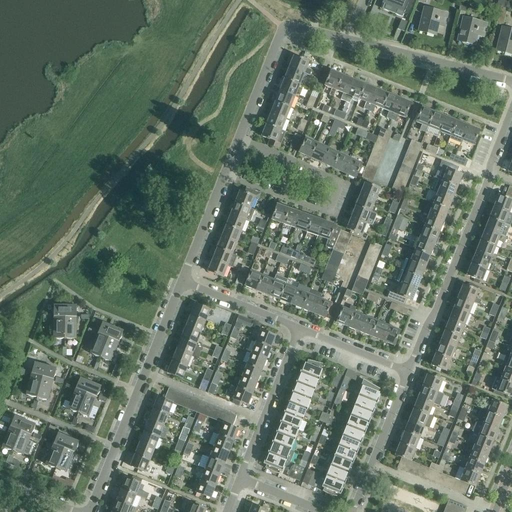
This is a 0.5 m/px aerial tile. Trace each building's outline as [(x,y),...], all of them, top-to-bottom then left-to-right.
[(383,0),(382,3),(384,4),(404,12),(408,0),(383,0)] [(461,0),(455,27),(461,26),(457,41),(475,45),(477,35),(483,37),(487,24),(463,18),(465,12),(468,0),(467,0),(461,0)] [(418,31),(435,35),(438,25),(444,27),(447,14),(424,8),(418,31)] [(502,9),(501,8),(497,24),(503,26),(507,9),(505,9),(502,8),(502,9)] [(401,20),(397,29),(403,32),(407,22),(401,20)] [(445,35),(447,28),(440,26),(438,33),(445,35)] [(496,51),(511,54),(511,30),(502,28),(496,51)] [(289,67),(304,73),(309,76),(312,70),(306,68),(309,62),(294,56),(289,67)] [(289,67),(284,79),(299,85),(304,73),(289,67)] [(322,67),(317,79),(323,81),(328,70),(322,67)] [(334,97),(336,91),(342,76),(331,71),(325,86),(332,89),(329,95),(334,97)] [(340,100),(345,102),(354,80),(342,76),(336,91),(343,93),(340,100)] [(284,79),(280,90),(295,96),(299,85),(284,79)] [(323,81),(317,79),(315,84),(321,87),(323,81)] [(353,97),(359,100),(365,85),(354,80),(345,102),(350,104),(353,97)] [(363,109),(368,111),(376,89),(365,85),(359,100),(366,102),(363,109)] [(375,106),(382,109),(388,94),(376,89),(368,111),(373,113),(375,106)] [(280,90),(275,102),(290,108),(295,96),(280,90)] [(386,118),(391,120),(400,99),(388,94),(382,109),(389,111),(386,118)] [(400,99),(391,120),(395,122),(398,115),(405,118),(411,103),(400,99)] [(275,102),(271,113),(286,119),(290,108),(275,102)] [(425,133),(428,127),(433,112),(422,108),(416,122),(422,125),(420,130),(425,133)] [(341,112),(338,118),(344,120),(346,114),(341,112)] [(428,127),(439,132),(445,117),(433,112),(428,127)] [(271,113),(266,125),(281,131),(281,130),(286,119),(271,113)] [(439,132),(451,136),(457,121),(445,117),(439,132)] [(364,121),(361,127),(367,129),(369,123),(364,121)] [(451,136),(462,141),(468,126),(457,121),(451,136)] [(339,122),(337,128),(343,130),(345,124),(339,122)] [(281,131),(266,125),(261,136),(270,140),(268,145),(278,149),(285,132),(281,130),(281,131)] [(468,126),(462,141),(474,145),(480,131),(468,126)] [(379,134),(377,139),(388,143),(390,138),(384,136),(379,134)] [(290,147),(296,150),(300,138),(294,136),(290,147)] [(299,153),(311,158),(317,144),(305,138),(299,153)] [(377,139),(375,144),(386,148),(388,143),(377,139)] [(411,140),(409,146),(420,151),(422,144),(411,140)] [(311,158),(321,163),(328,149),(317,144),(311,158)] [(375,144),(373,149),(384,153),(386,148),(375,144)] [(409,146),(407,151),(418,155),(420,151),(409,146)] [(321,163),(332,168),(339,154),(328,149),(321,163)] [(373,149),(371,153),(382,158),(384,153),(373,149)] [(407,151),(405,156),(416,160),(418,155),(407,151)] [(371,153),(369,158),(380,162),(382,158),(371,153)] [(332,168),(344,173),(351,159),(339,154),(332,168)] [(448,160),(454,162),(456,156),(450,154),(448,160)] [(405,156),(403,161),(414,165),(416,160),(405,156)] [(456,156),(454,162),(465,167),(467,161),(456,156)] [(369,158),(367,163),(378,167),(380,162),(369,158)] [(351,159),(344,173),(355,179),(362,164),(351,159)] [(403,161),(401,166),(412,170),(414,165),(403,161)] [(367,163),(366,168),(376,172),(378,167),(367,163)] [(401,166),(399,170),(410,175),(412,170),(401,166)] [(366,168),(364,173),(374,177),(376,172),(366,168)] [(447,169),(442,181),(457,186),(462,175),(447,169)] [(399,170),(397,175),(408,179),(410,175),(399,170)] [(374,177),(364,173),(362,177),(372,182),(374,177)] [(397,175),(395,180),(406,184),(408,179),(397,175)] [(434,190),(438,192),(453,198),(457,186),(442,181),(438,179),(434,190)] [(395,180),(394,185),(404,189),(406,184),(395,180)] [(365,183),(360,194),(375,200),(380,189),(365,183)] [(404,189),(394,185),(392,190),(402,194),(404,189)] [(240,191),(235,202),(250,208),(254,197),(258,199),(260,193),(246,188),(244,193),(240,191)] [(438,192),(433,204),(448,209),(453,198),(438,192)] [(360,194),(356,206),(371,212),(375,200),(360,194)] [(511,200),(510,199),(505,197),(499,195),(494,206),(509,212),(511,204),(511,200)] [(230,214),(245,220),(250,222),(255,210),(250,208),(235,202),(230,214)] [(263,214),(269,216),(274,204),(267,202),(263,214)] [(433,204),(429,215),(443,221),(448,209),(433,204)] [(271,220),(284,224),(289,209),(277,205),(271,220)] [(356,206),(351,217),(366,223),(372,225),(376,214),(371,212),(356,206)] [(504,224),(509,212),(494,206),(490,218),(504,224)] [(284,224),(295,228),(300,213),(289,209),(284,224)] [(295,228),(306,232),(312,217),(300,213),(295,228)] [(230,214),(226,225),(241,231),(245,220),(230,214)] [(429,215),(424,227),(439,232),(443,221),(429,215)] [(395,222),(392,227),(398,230),(403,218),(397,216),(395,222)] [(306,232),(318,236),(324,221),(312,217),(306,232)] [(350,231),(349,234),(351,235),(366,241),(368,235),(362,233),(366,223),(351,217),(347,229),(350,231)] [(510,226),(504,224),(490,218),(485,229),(505,237),(510,226)] [(337,240),(338,236),(341,230),(341,227),(335,225),(324,221),(318,236),(328,240),(325,247),(333,249),(335,245),(337,240)] [(226,225),(221,237),(236,243),(241,231),(226,225)] [(424,227),(420,238),(434,244),(436,239),(438,239),(440,235),(438,234),(439,232),(424,227)] [(506,238),(505,237),(485,229),(480,241),(495,247),(498,240),(504,243),(506,238)] [(349,234),(341,230),(338,236),(349,240),(351,235),(349,234)] [(338,236),(337,240),(348,245),(349,240),(338,236)] [(221,237),(217,249),(232,254),(236,243),(221,237)] [(420,238),(415,250),(430,255),(434,244),(420,238)] [(337,240),(335,245),(346,249),(348,245),(337,240)] [(491,258),(495,247),(480,241),(476,252),(491,258)] [(371,243),(369,248),(380,252),(382,247),(371,243)] [(335,245),(333,249),(333,250),(344,254),(346,249),(335,245)] [(386,245),(383,250),(389,253),(392,247),(386,245)] [(369,248),(367,252),(378,257),(380,252),(369,248)] [(217,249),(212,260),(227,266),(232,254),(217,249)] [(333,250),(331,255),(342,259),(344,254),(333,250)] [(415,250),(410,261),(425,267),(430,255),(415,250)] [(293,251),(290,257),(296,260),(299,253),(293,251)] [(367,252),(365,257),(376,262),(378,257),(367,252)] [(486,270),(491,258),(476,252),(471,264),(486,270)] [(331,255),(329,259),(340,264),(342,259),(331,255)] [(365,257),(363,262),(374,266),(376,262),(365,257)] [(329,259),(327,264),(338,268),(340,264),(329,259)] [(405,259),(401,271),(421,279),(425,267),(410,261),(405,259)] [(227,266),(212,260),(208,271),(223,277),(227,266)] [(363,262),(361,267),(372,271),(374,266),(363,262)] [(327,264),(325,269),(336,273),(338,268),(327,264)] [(482,281),(486,270),(471,264),(467,275),(482,281)] [(361,267),(359,272),(370,276),(372,271),(361,267)] [(377,267),(374,273),(380,276),(382,270),(377,267)] [(323,274),(328,276),(334,278),(336,273),(325,269),(323,274)] [(246,273),(240,271),(235,283),(242,285),(246,273)] [(245,286),(256,291),(262,276),(251,271),(245,286)] [(396,282),(401,284),(416,290),(421,279),(401,271),(396,282)] [(359,272),(357,276),(368,281),(370,276),(359,272)] [(256,291),(267,295),(273,280),(262,276),(256,291)] [(357,276),(355,281),(366,285),(368,281),(357,276)] [(267,295),(279,300),(285,285),(273,280),(267,295)] [(355,281),(353,286),(364,290),(366,285),(355,281)] [(416,290),(401,284),(397,295),(389,292),(387,298),(405,305),(407,300),(411,302),(416,290)] [(279,300),(290,304),(296,289),(285,285),(279,300)] [(463,285),(458,296),(473,302),(478,291),(463,285)] [(364,290),(353,286),(351,292),(362,296),(364,290)] [(290,304),(302,309),(308,294),(296,289),(290,304)] [(313,313),(319,299),(321,294),(310,289),(308,294),(302,309),(313,313)] [(458,296),(454,307),(454,308),(469,314),(473,302),(458,296)] [(319,299),(313,313),(325,318),(331,303),(319,299)] [(195,304),(190,315),(205,321),(210,310),(195,304)] [(397,305),(394,311),(406,315),(408,309),(397,305)] [(54,317),(65,317),(76,317),(76,307),(76,306),(54,306),(53,311),(54,316),(54,317)] [(348,327),(354,313),(355,308),(351,306),(349,311),(342,308),(336,323),(348,327)] [(464,325),(469,314),(454,308),(454,307),(452,307),(449,314),(451,315),(449,319),(464,325)] [(348,327),(359,332),(365,317),(354,313),(348,327)] [(190,315),(185,327),(200,333),(205,321),(190,315)] [(64,339),(65,339),(65,317),(54,317),(53,339),(54,339),(59,340),(64,339)] [(65,317),(65,339),(70,340),(75,339),(76,339),(76,317),(65,317)] [(359,332),(371,336),(377,322),(365,317),(359,332)] [(449,319),(445,331),(460,337),(464,325),(449,319)] [(371,336),(382,341),(388,326),(377,322),(371,336)] [(98,333),(108,337),(119,341),(122,335),(123,332),(123,331),(102,323),(98,333)] [(388,326),(382,341),(394,346),(400,331),(388,326)] [(185,327),(181,339),(196,345),(200,333),(185,327)] [(260,330),(256,341),(271,347),(275,336),(260,330)] [(445,331),(440,342),(455,348),(460,337),(445,331)] [(100,358),(108,337),(98,333),(90,354),(95,357),(100,357),(100,358)] [(108,337),(100,358),(101,358),(105,361),(110,361),(110,362),(111,362),(119,342),(119,341),(108,337)] [(181,339),(176,350),(191,356),(196,345),(181,339)] [(256,341),(251,353),(266,359),(271,347),(256,341)] [(440,342),(435,354),(450,360),(455,348),(440,342)] [(176,350),(172,362),(187,368),(191,356),(176,350)] [(475,350),(472,355),(478,358),(481,352),(475,350)] [(251,353),(247,364),(262,370),(266,359),(251,353)] [(484,353),(481,359),(487,361),(489,356),(484,353)] [(450,360),(435,354),(431,365),(446,371),(450,360)] [(302,367),(299,373),(318,381),(321,375),(320,375),(322,370),(320,369),(322,364),(322,365),(322,364),(307,360),(307,361),(306,364),(305,363),(303,368),(302,367)] [(187,368),(172,362),(167,373),(182,379),(187,368)] [(31,374),(42,377),(54,379),(53,379),(56,375),(56,369),(34,363),(34,364),(32,373),(31,373),(31,374)] [(247,364),(242,376),(257,382),(262,370),(247,364)] [(466,372),(472,374),(474,369),(468,366),(466,372)] [(511,370),(505,368),(501,379),(511,383),(511,370)] [(298,377),(295,383),(314,391),(318,381),(299,373),(299,374),(300,374),(299,378),(298,377)] [(331,386),(336,388),(342,375),(336,373),(331,386)] [(37,398),(42,377),(31,374),(32,374),(26,395),(27,395),(31,397),(37,398)] [(427,375),(423,386),(438,392),(442,380),(427,375)] [(242,376),(238,388),(252,393),(257,382),(242,376)] [(339,389),(345,392),(350,378),(344,376),(339,389)] [(42,377),(37,398),(42,400),(47,400),(47,401),(48,401),(53,380),(54,379),(42,377)] [(511,394),(511,383),(501,379),(496,377),(491,389),(511,397),(511,394)] [(76,389),(86,393),(97,397),(99,392),(100,387),(101,387),(80,378),(80,379),(76,388),(76,389)] [(360,391),(358,396),(377,404),(379,398),(378,398),(379,393),(378,393),(379,390),(380,389),(363,380),(361,386),(362,387),(360,391)] [(294,387),(291,393),(310,401),(314,391),(295,383),(295,384),(296,384),(295,388),(294,387)] [(423,386),(418,397),(433,403),(438,392),(423,386)] [(252,393),(238,388),(233,399),(248,405),(252,393)] [(78,413),(86,393),(76,389),(68,409),(73,412),(78,413)] [(164,400),(169,402),(173,390),(168,389),(164,400)] [(169,402),(172,403),(174,404),(178,392),(173,390),(169,402)] [(174,404),(178,406),(183,394),(178,392),(174,404)] [(86,393),(78,413),(83,416),(88,417),(96,397),(97,397),(86,393)] [(290,397),(287,403),(306,411),(310,401),(291,393),(291,394),(292,394),(291,398),(290,397)] [(178,406),(183,408),(188,396),(183,394),(178,406)] [(183,408),(188,409),(193,398),(188,396),(183,408)] [(358,396),(354,406),(373,414),(375,408),(374,408),(375,404),(376,405),(377,404),(358,396)] [(168,415),(172,403),(169,402),(164,400),(157,397),(153,409),(168,415)] [(418,397),(413,409),(428,415),(433,403),(418,397)] [(188,409),(193,411),(197,400),(193,398),(188,409)] [(193,411),(198,413),(202,402),(197,400),(193,411)] [(488,412),(503,418),(507,406),(492,400),(488,412)] [(198,413),(203,415),(207,404),(202,402),(198,413)] [(286,407),(283,413),(302,421),(306,411),(287,403),(287,404),(288,404),(287,408),(286,407)] [(203,415),(207,417),(212,406),(207,404),(203,415)] [(207,417),(212,419),(217,408),(212,406),(207,417)] [(354,406),(350,416),(369,424),(371,418),(370,418),(371,414),(372,415),(373,414),(354,406)] [(212,419),(217,421),(221,410),(217,408),(212,419)] [(163,427),(168,415),(153,409),(148,421),(163,427)] [(409,420),(424,426),(429,428),(433,417),(428,415),(413,409),(409,420)] [(217,421),(222,423),(226,412),(221,410),(217,421)] [(457,413),(451,410),(448,416),(454,418),(457,413)] [(222,423),(223,423),(227,425),(231,414),(226,412),(222,423)] [(477,421),(498,429),(503,418),(488,412),(483,423),(478,421),(477,421)] [(281,417),(279,423),(298,431),(302,421),(283,413),(283,414),(284,414),(283,418),(281,417)] [(231,414),(227,425),(232,427),(236,416),(231,414)] [(465,416),(459,414),(457,420),(463,422),(465,416)] [(10,426),(21,431),(31,435),(34,430),(35,425),(14,416),(14,417),(10,426)] [(350,416),(346,427),(365,434),(367,428),(366,428),(367,424),(368,425),(369,424),(350,416)] [(409,420),(404,432),(419,438),(424,426),(409,420)] [(158,438),(163,427),(148,421),(144,432),(158,438)] [(473,433),(493,441),(495,442),(498,436),(496,435),(498,429),(477,421),(473,433)] [(223,423),(219,435),(233,441),(238,429),(232,427),(227,425),(223,423)] [(277,427),(275,433),(294,441),(298,431),(279,423),(279,424),(280,424),(279,428),(277,427)] [(12,451),(21,431),(10,426),(10,427),(2,447),(3,447),(7,450),(12,451)] [(183,427),(181,434),(187,436),(189,430),(184,427),(183,427)] [(346,427),(341,437),(361,444),(363,438),(362,438),(363,434),(364,435),(365,434),(346,427)] [(21,431),(12,451),(13,451),(17,454),(22,455),(23,455),(23,454),(28,455),(33,442),(29,441),(31,435),(21,431)] [(154,450),(158,438),(144,432),(139,444),(154,450)] [(404,432),(400,443),(415,449),(419,438),(404,432)] [(273,438),(271,443),(290,451),(294,441),(275,433),(275,434),(276,434),(275,438),(273,438)] [(474,446),(489,452),(493,441),(473,433),(478,435),(474,446)] [(53,444),(64,448),(74,452),(75,452),(74,452),(77,448),(78,442),(78,443),(79,442),(58,434),(57,434),(54,444),(53,444)] [(181,434),(178,440),(179,440),(185,442),(187,436),(181,434)] [(219,435),(214,446),(229,452),(233,441),(219,435)] [(85,437),(83,444),(88,446),(91,440),(85,437)] [(341,437),(337,447),(357,454),(359,448),(358,448),(359,444),(360,445),(361,444),(341,437)] [(269,448),(267,453),(290,463),(294,453),(290,451),(271,443),(271,444),(272,444),(271,448),(269,448)] [(401,458),(406,460),(410,461),(415,449),(400,443),(395,455),(401,458)] [(55,468),(56,469),(64,448),(53,444),(45,464),(46,465),(46,464),(50,467),(55,468)] [(149,461),(154,450),(139,444),(134,455),(149,461)] [(214,446),(209,458),(224,464),(229,452),(214,446)] [(469,458),(484,464),(489,452),(474,446),(469,458)] [(337,447),(333,457),(353,464),(355,458),(354,458),(355,454),(356,455),(357,454),(337,447)] [(64,448),(56,469),(56,468),(60,471),(66,472),(65,472),(66,473),(74,452),(74,453),(74,452),(64,448)] [(290,463),(267,453),(267,454),(268,454),(267,458),(265,458),(263,464),(266,465),(265,467),(265,468),(268,470),(271,471),(275,473),(279,474),(279,473),(280,470),(282,471),(285,465),(287,466),(289,465),(290,463)] [(6,463),(10,465),(14,456),(9,455),(6,463)] [(145,472),(149,461),(134,455),(130,466),(145,472)] [(333,457),(329,467),(349,474),(351,468),(350,468),(351,464),(352,465),(353,464),(333,457)] [(209,458),(205,469),(220,475),(224,464),(209,458)] [(397,468),(402,470),(406,460),(401,458),(397,468)] [(465,469),(480,475),(484,464),(469,458),(465,469)] [(402,470),(407,472),(411,461),(410,461),(406,460),(402,470)] [(407,472),(412,474),(416,463),(411,461),(407,472)] [(412,474),(416,476),(421,465),(416,463),(412,474)] [(292,466),(288,477),(293,479),(299,466),(295,464),(292,466)] [(416,476),(421,478),(425,467),(421,465),(416,476)] [(293,479),(299,481),(305,468),(299,466),(293,479)] [(329,467),(325,477),(345,484),(347,479),(346,478),(347,474),(348,475),(349,474),(329,467)] [(421,478),(426,480),(430,469),(429,469),(425,467),(421,478)] [(464,482),(469,484),(475,487),(480,475),(465,469),(460,467),(455,479),(459,480),(464,482)] [(205,469),(200,481),(215,487),(220,475),(205,469)] [(302,483),(308,485),(313,472),(307,469),(302,483)] [(426,480),(431,482),(435,471),(430,469),(426,480)] [(431,482),(435,484),(440,473),(435,471),(431,482)] [(435,484),(440,486),(445,475),(441,473),(440,473),(435,484)] [(440,486),(445,487),(449,477),(445,475),(440,486)] [(345,484),(325,477),(321,487),(324,488),(323,491),(322,491),(325,493),(329,495),(333,496),(336,497),(337,496),(336,496),(337,494),(340,495),(343,489),(342,488),(343,484),(344,485),(345,484)] [(445,487),(450,489),(454,479),(449,477),(445,487)] [(125,478),(121,489),(136,495),(140,484),(125,478)] [(450,489),(454,491),(459,480),(455,479),(454,479),(450,489)] [(454,491),(459,493),(464,482),(459,480),(454,491)] [(215,487),(200,481),(196,493),(197,493),(202,495),(210,498),(215,487)] [(464,482),(459,493),(465,495),(466,492),(469,484),(464,482)] [(121,489),(116,501),(131,507),(136,495),(121,489)] [(465,511),(467,507),(448,500),(443,511),(465,511)] [(116,501),(111,511),(128,511),(131,507),(116,501)]
